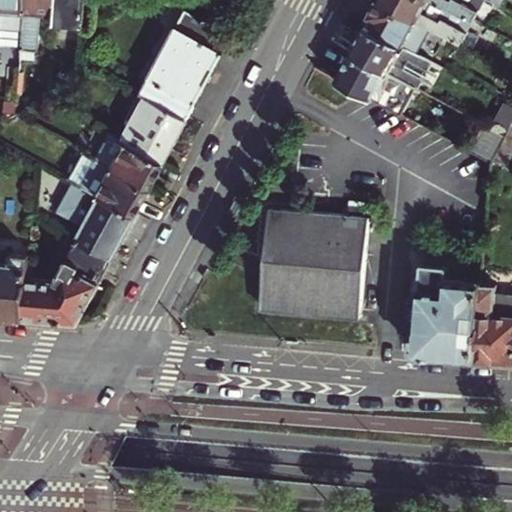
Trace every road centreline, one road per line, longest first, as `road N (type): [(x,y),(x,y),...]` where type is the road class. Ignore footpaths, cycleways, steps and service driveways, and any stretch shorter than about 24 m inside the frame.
road 1 (primary): [(0,448),(511,494)]
road 2 (primary): [(511,475),(0,431)]
road 3 (primary): [(36,468),(511,508)]
road 4 (primary): [(511,459),(70,420)]
road 5 (secondary): [(119,351),(309,0)]
road 6 (tertiary): [(511,386),(119,351)]
